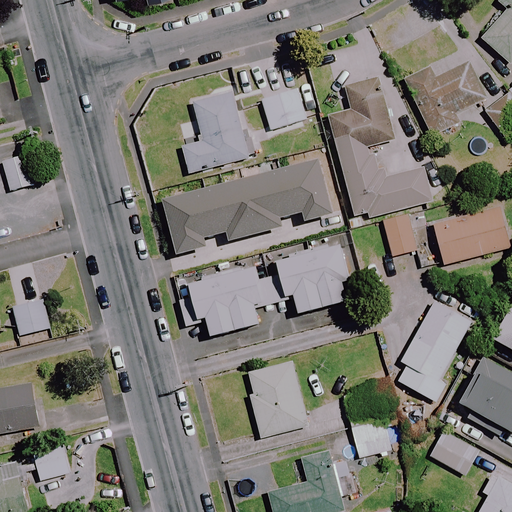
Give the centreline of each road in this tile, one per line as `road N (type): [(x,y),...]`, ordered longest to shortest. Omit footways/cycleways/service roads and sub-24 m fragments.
road 1 (residential): [(183,511),(68,73)]
road 2 (residential): [(333,0),(68,73)]
road 3 (unknown): [(0,458),(159,419)]
